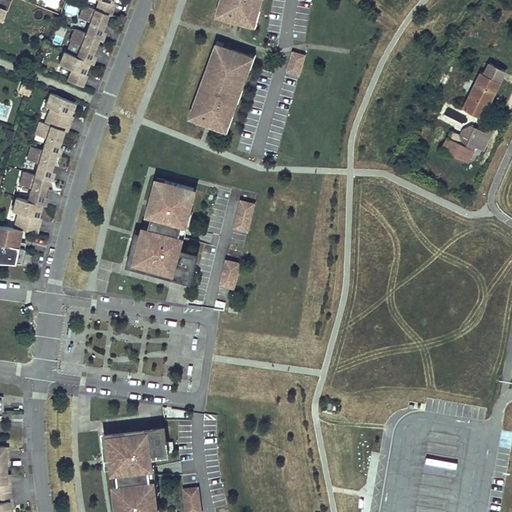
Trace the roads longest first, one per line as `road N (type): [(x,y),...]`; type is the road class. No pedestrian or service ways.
road 1 (residential): [(39,374),(202,399),(214,320),(48,298)]
road 2 (residential): [(48,298),(88,149),(143,0)]
road 3 (residential): [(46,511),(39,374)]
road 4 (unknown): [(196,318),(231,191)]
